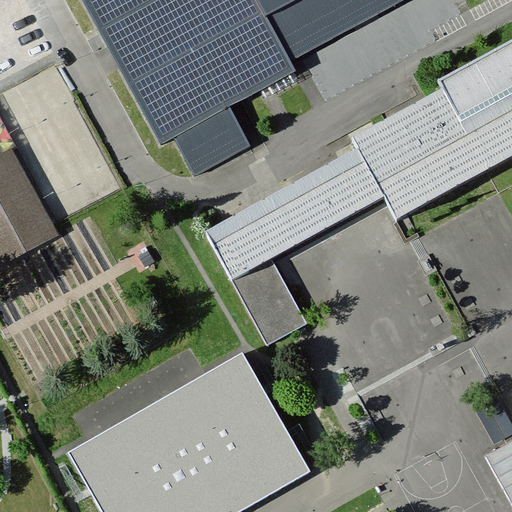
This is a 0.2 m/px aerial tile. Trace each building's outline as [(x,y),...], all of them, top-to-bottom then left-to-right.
[(81,0),(166,147),(302,74),(298,63),(412,0),(81,0)] [(511,163),(511,54),(354,140),(361,154),(211,234),(270,345),(294,332),(313,322),(280,259),(394,199),(407,224),(511,163)] [(0,152),(0,267),(58,238),(12,151),(2,156),(0,152)] [(240,358),(68,453),(101,511),(232,511),(304,472),(240,358)] [(511,431),(479,449),(511,510),(511,431)]
